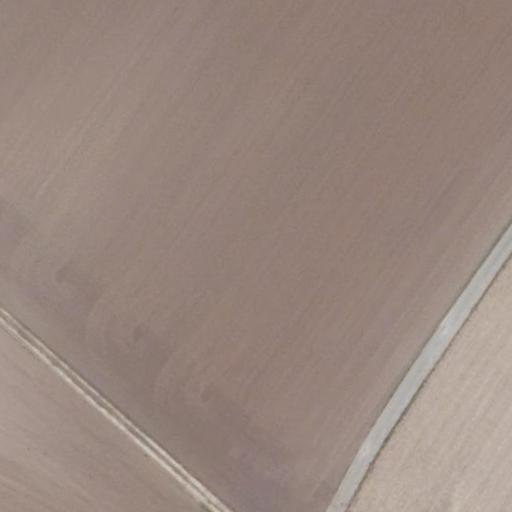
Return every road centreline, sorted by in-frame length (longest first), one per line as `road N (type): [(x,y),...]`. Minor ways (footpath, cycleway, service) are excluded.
road 1 (track): [(339,511),(381,432),(511,238)]
road 2 (track): [(0,312),(223,511)]
